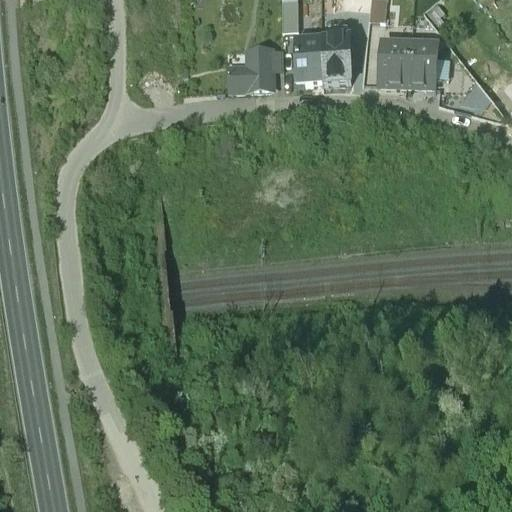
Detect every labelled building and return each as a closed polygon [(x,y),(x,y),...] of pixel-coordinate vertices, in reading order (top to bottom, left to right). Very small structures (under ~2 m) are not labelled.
[(392,26),(392,0),(375,0),(375,26),(392,26)] [(297,4),(281,5),(282,37),(298,36),(297,4)] [(350,43),(322,44),(324,92),(351,91),(350,43)] [(322,44),(294,45),(296,92),(324,92),(322,44)] [(407,97),(411,55),(383,52),(380,95),(407,97)] [(439,57),(411,55),(407,97),(435,100),(439,57)] [(272,96),(272,77),(271,57),(249,58),(249,74),(231,74),(232,96),(272,96)] [(283,57),(271,57),(272,77),(283,77),(283,57)]
